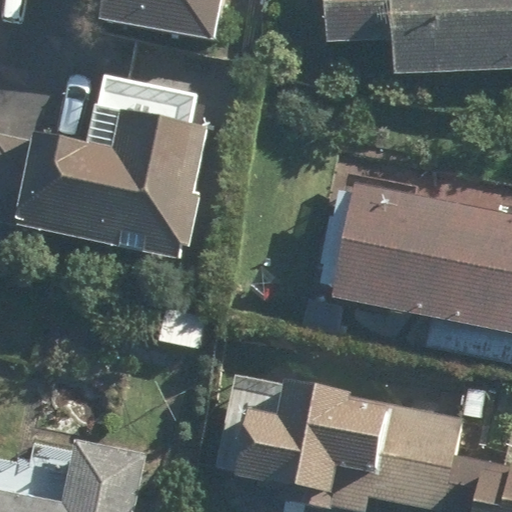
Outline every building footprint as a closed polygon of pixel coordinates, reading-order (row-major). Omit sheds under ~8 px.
[(228,0),(99,0),(94,34),(221,52),(228,0)] [(393,50),(395,82),(511,77),(511,0),(322,0),(324,53),(393,50)] [(31,137),(11,236),(183,271),(209,144),(193,141),(201,102),(109,84),(96,151),(31,137)] [(325,305),(431,325),(424,359),(511,375),(511,221),(346,190),(325,305)] [(212,314),(163,304),(154,352),(203,361),(212,314)] [(464,420),(232,381),(215,483),(334,503),(339,477),(376,483),(372,508),(398,511),(511,511),(511,472),(457,463),(464,420)] [(66,505),(0,492),(0,511),(135,511),(145,461),(77,447),(66,505)]
